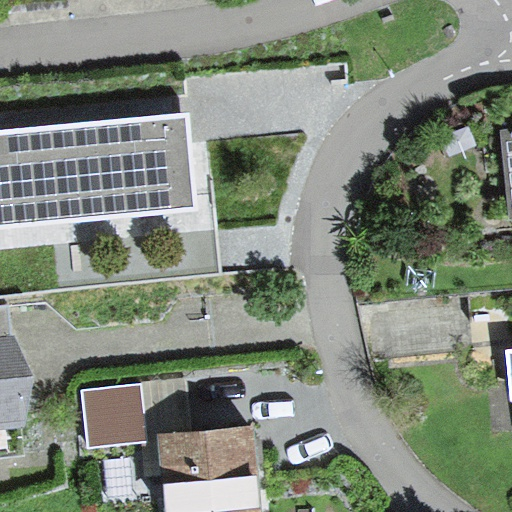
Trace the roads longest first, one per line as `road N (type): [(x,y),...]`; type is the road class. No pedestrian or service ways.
road 1 (residential): [(511,43),(432,82),(347,167),(328,254),(340,382),(412,511)]
road 2 (residential): [(332,0),(134,48),(0,64)]
